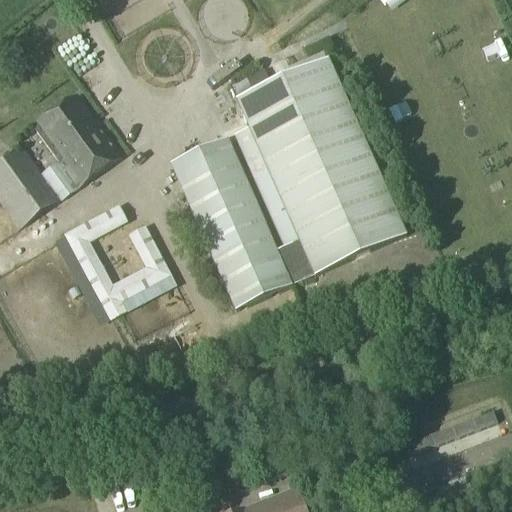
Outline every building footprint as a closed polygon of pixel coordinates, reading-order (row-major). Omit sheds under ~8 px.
[(127,0),(118,0),(115,1),(121,17),(133,13),(127,0)] [(472,29),(480,47),(499,38),(491,20),(472,29)] [(511,61),(511,60),(492,70),(501,87),(511,80),(511,61)] [(226,145),(172,170),(237,313),(291,288),(314,278),(405,237),(326,63),(238,103),(235,105),(249,134),(234,140),(284,251),(276,254),(226,145)] [(22,152),(0,167),(0,216),(5,224),(3,225),(6,228),(9,226),(16,235),(121,160),(78,100),(34,131),(57,164),(40,176),(22,152)] [(405,156),(423,149),(416,132),(398,140),(405,156)] [(121,208),(69,238),(116,322),(126,316),(120,305),(173,276),(147,229),(136,234),(157,271),(114,295),(85,242),(127,218),(121,208)] [(468,419),(487,415),(485,406),(466,410),(468,419)] [(493,416),(403,450),(407,461),(497,426),(502,424),(500,419),(495,421),(493,416)] [(142,495),(159,487),(150,468),(133,476),(142,495)] [(367,506),(359,491),(349,497),(357,511),(367,506)] [(303,511),(298,496),(255,511),(303,511)] [(87,511),(84,502),(61,511),(87,511)]
